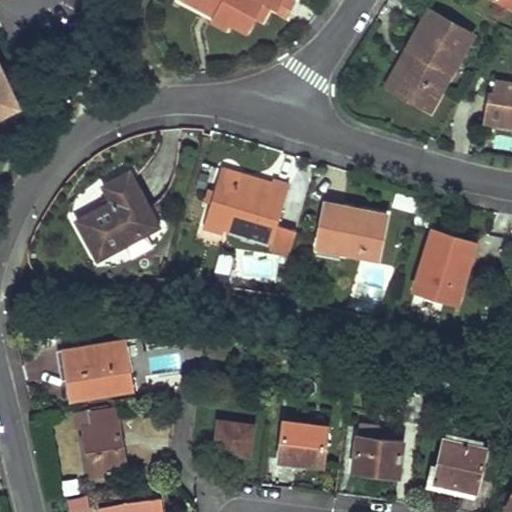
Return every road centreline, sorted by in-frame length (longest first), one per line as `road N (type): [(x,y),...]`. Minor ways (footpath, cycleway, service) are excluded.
road 1 (residential): [(285,122),(234,104),(191,101),(116,115),(79,133),(41,170),(0,248)]
road 2 (residential): [(511,186),(285,122)]
road 3 (residential): [(285,122),(361,0)]
road 4 (residential): [(0,393),(29,511)]
